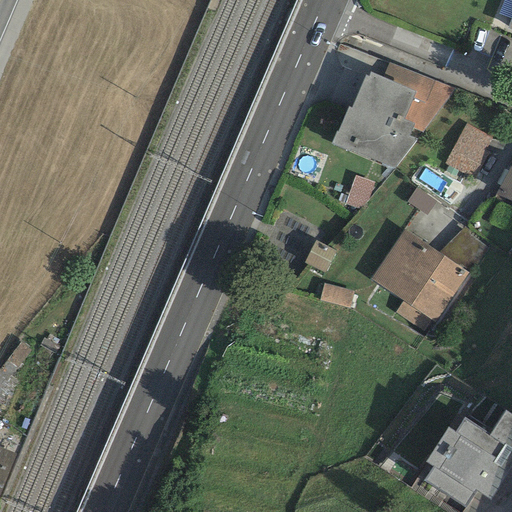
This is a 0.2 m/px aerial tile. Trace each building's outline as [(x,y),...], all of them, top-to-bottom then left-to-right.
[(387,63),(383,78),(415,92),(403,120),(413,125),(411,129),(422,133),(454,88),(387,63)] [(383,78),(370,72),(368,78),(364,76),(351,108),(348,106),(337,132),(335,131),(329,143),(392,170),(416,141),(408,137),(411,129),(413,125),(403,120),(415,92),(383,78)] [(445,162),(477,176),(496,133),(464,119),(445,162)] [(511,162),(497,194),(511,200),(511,162)] [(363,205),(371,180),(354,174),(346,200),(363,205)] [(464,227),(438,253),(467,274),(488,250),(464,227)] [(438,253),(403,230),(370,280),(435,323),(467,274),(438,253)] [(305,262),(323,271),(333,251),(315,242),(305,262)] [(320,299),(350,302),(352,288),(322,284),(320,299)] [(511,468),(511,416),(504,412),(489,434),(464,418),(455,433),(448,428),(425,463),(432,468),(423,481),(465,508),(476,491),(491,501),(511,468)] [(0,478),(10,453),(0,449),(0,478)]
